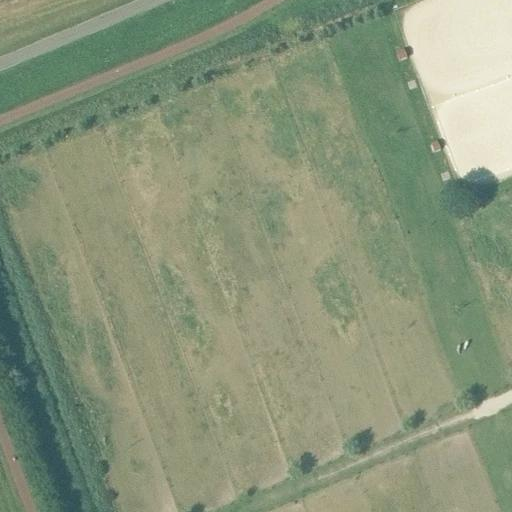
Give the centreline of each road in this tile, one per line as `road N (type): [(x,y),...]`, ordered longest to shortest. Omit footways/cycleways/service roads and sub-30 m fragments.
road 1 (track): [(511,394),(232,511)]
road 2 (unclassified): [(0,64),(153,0)]
